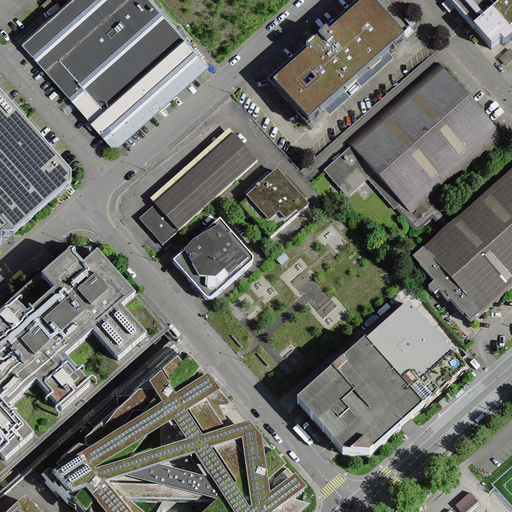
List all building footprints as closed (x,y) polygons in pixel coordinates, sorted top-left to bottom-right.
[(211,65),(152,0),(72,0),(23,44),(116,149),(211,65)] [(511,2),(501,13),(488,0),(447,0),(495,54),(506,44),(511,49),(511,48),(511,2)] [(376,3),(278,89),(313,128),(411,42),(376,3)] [(411,219),(503,137),(441,68),(326,172),(350,199),(374,177),(411,219)] [(0,238),(9,230),(15,236),(70,185),(69,174),(0,94),(0,238)] [(259,164),(234,136),(138,220),(163,248),(259,164)] [(313,207),(282,172),(250,199),(272,225),(282,217),(287,224),(296,216),(299,219),(313,207)] [(511,173),(416,262),(476,326),(511,293),(511,173)] [(176,267),(213,304),(258,264),(221,224),(176,267)] [(0,449),(14,467),(41,439),(14,411),(40,387),(66,418),(104,386),(73,361),(102,335),(127,361),(156,339),(133,308),(144,297),(100,254),(86,269),(72,251),(0,316),(0,449)] [(470,373),(412,308),(368,348),(432,416),(470,373)] [(351,363),(302,408),(332,442),(350,462),(380,460),(414,431),(432,416),(368,348),(351,363)] [(47,476),(77,511),(308,511),(319,503),(187,354),(47,476)] [(18,511),(45,511),(34,499),(18,511)]
